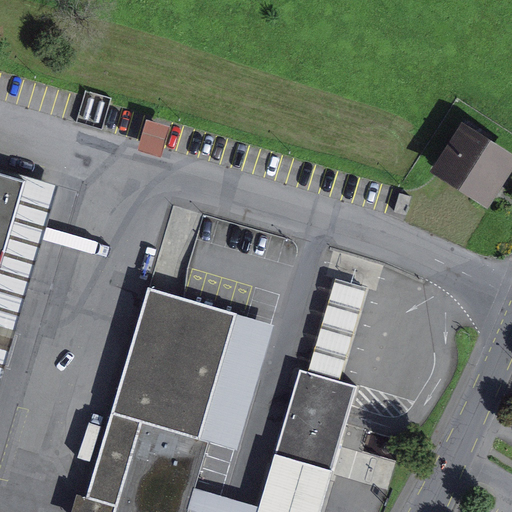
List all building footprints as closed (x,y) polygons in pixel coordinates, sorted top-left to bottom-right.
[(511,160),(511,153),(463,123),(432,172),(485,205),(511,160)] [(0,246),(22,168),(0,161),(0,246)] [(238,314),(147,285),(75,511),(187,511),(209,443),(199,440),(238,314)] [(362,375),(305,360),(282,444),(339,459),(362,375)] [(323,511),(339,459),(282,444),(268,493),(203,476),(197,500),(242,511),(323,511)]
